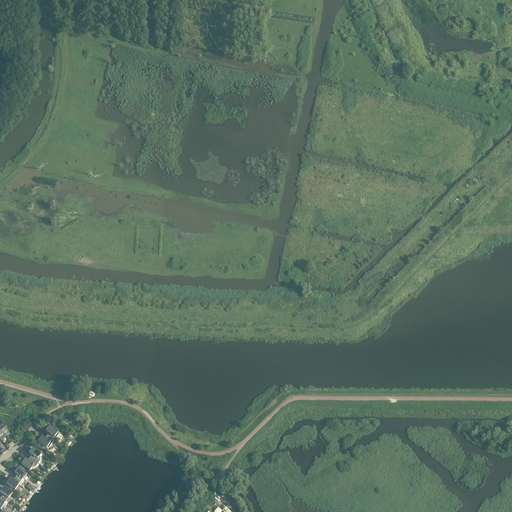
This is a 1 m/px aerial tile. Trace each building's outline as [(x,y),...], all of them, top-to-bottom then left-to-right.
[(438,170),(436,178),(448,180),(450,172),(438,170)] [(51,440),(53,442),(59,434),(57,432),(59,430),(53,425),(51,428),(49,426),(45,432),(49,434),(47,437),(51,440)] [(52,441),(51,440),(47,437),(45,439),(42,437),(38,442),(43,446),(41,448),(43,449),(44,447),(46,449),(47,448),(48,449),(53,442),(52,441)] [(38,459),(41,455),(33,448),(29,453),(32,456),(30,458),(37,464),(39,461),(38,459)] [(35,467),(37,464),(30,458),(28,461),(25,459),(21,464),(30,470),(33,465),(35,467)] [(23,479),(27,474),(18,468),(14,473),(17,475),(15,478),(22,483),(25,480),(23,479)] [(20,486),(22,483),(15,478),(13,481),(10,479),(7,484),(15,490),(19,485),(20,486)] [(9,499),(12,494),(4,487),(0,492),(3,495),(1,498),(8,503),(10,500),(9,499)]
